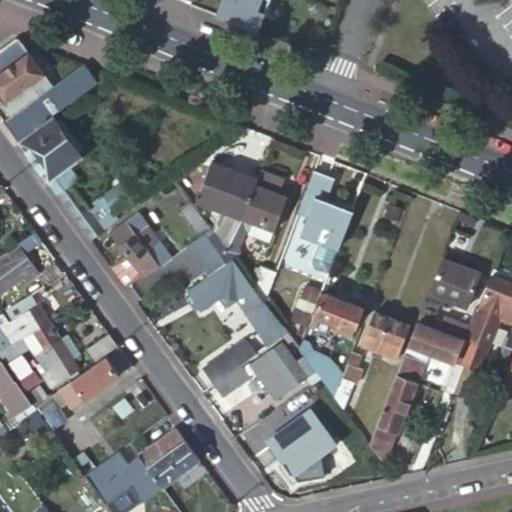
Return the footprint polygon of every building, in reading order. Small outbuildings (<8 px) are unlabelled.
[(263,20),(270,0),(222,0),(221,3),(263,20)] [(52,117),(69,104),(68,102),(97,82),(85,64),(56,86),(29,49),(0,69),(0,98),(12,114),(26,104),(29,109),(8,123),(20,140),(52,117)] [(82,157),(52,117),(20,140),(75,216),(92,239),(106,229),(73,184),(81,178),(71,164),(82,157)] [(257,183),(258,179),(214,162),(198,202),(243,219),(257,183)] [(118,214),(140,198),(126,178),(97,199),(101,204),(108,200),(118,214)] [(243,219),(230,253),(235,259),(239,256),(241,255),(245,250),(240,245),(247,226),(252,228),(255,221),(273,229),(287,195),(257,183),(243,219)] [(338,248),(353,210),(318,196),(303,234),(338,248)] [(230,253),(191,200),(180,209),(197,233),(186,242),(207,271),(230,253)] [(145,278),(175,257),(141,209),(111,231),(145,278)] [(23,248),(0,264),(0,296),(26,278),(29,281),(37,274),(35,271),(38,268),(23,248)] [(230,253),(207,271),(185,286),(199,306),(220,290),(227,300),(235,294),(271,343),(287,331),(264,299),(251,282),(235,259),(230,253)] [(477,295),(485,275),(481,273),(481,271),(445,256),(432,290),(468,305),(473,293),(477,295)] [(264,299),(275,271),(258,265),(251,282),(264,299)] [(511,282),(493,275),(480,306),(511,318),(511,282)] [(299,308),(289,333),(299,347),(303,337),(322,290),(309,285),(300,308),(299,308)] [(33,311),(39,306),(51,298),(46,290),(26,303),(33,311)] [(352,335),(364,306),(326,290),(316,314),(339,323),(337,329),(352,335)] [(17,343),(49,320),(39,306),(33,311),(26,303),(10,313),(16,322),(2,331),(5,337),(0,340),(0,352),(1,354),(8,349),(17,343)] [(418,320),(464,339),(471,322),(445,311),(442,317),(434,314),(436,309),(424,304),(418,320)] [(397,356),(410,324),(375,310),(363,343),(397,356)] [(82,365),(49,320),(17,343),(24,353),(34,346),(51,369),(47,372),(56,384),(82,365)] [(455,360),(458,353),(464,339),(418,320),(397,372),(412,378),(420,357),(419,356),(423,346),(455,360)] [(509,358),(511,349),(511,332),(506,330),(497,354),(509,358)] [(107,355),(119,346),(109,333),(87,350),(96,363),(107,355)] [(314,367),(321,377),(335,396),(340,382),(346,368),(330,361),(332,355),(313,347),(312,343),(311,340),(310,339),(303,337),(299,347),(304,354),(314,367)] [(205,368),(216,383),(245,362),(258,353),(247,338),(205,368)] [(278,393),(314,367),(304,354),(298,358),(284,339),(255,361),(278,393)] [(24,353),(17,343),(8,349),(15,359),(24,353)] [(15,359),(8,349),(1,354),(6,361),(8,364),(15,359)] [(107,355),(96,363),(53,394),(59,402),(63,400),(67,405),(118,370),(107,355)] [(34,404),(4,362),(0,364),(0,389),(19,415),(34,404)] [(245,362),(216,383),(227,398),(255,377),(245,362)] [(387,461),(418,381),(412,378),(397,372),(370,439),(387,461)] [(340,382),(335,396),(343,408),(352,386),(340,382)] [(59,402),(53,394),(37,405),(54,429),(70,417),(59,402)] [(293,473),(338,442),(312,406),(268,437),(293,473)] [(143,501),(201,460),(178,427),(129,463),(121,469),(134,488),(143,501)] [(110,507),(134,488),(121,469),(129,463),(120,450),(86,474),(110,507)]
